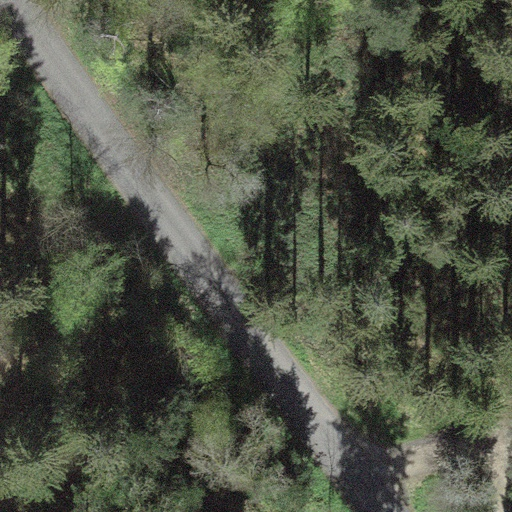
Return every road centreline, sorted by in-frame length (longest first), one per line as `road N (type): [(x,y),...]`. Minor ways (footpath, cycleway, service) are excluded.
road 1 (residential): [(0,13),(372,511)]
road 2 (track): [(342,469),(511,439)]
